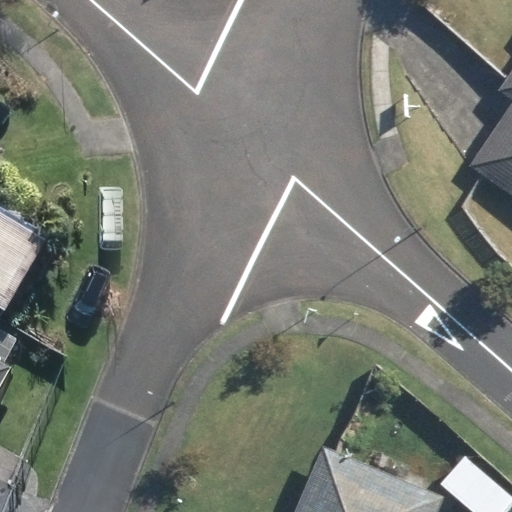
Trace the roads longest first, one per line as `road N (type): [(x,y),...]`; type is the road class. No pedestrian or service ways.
road 1 (residential): [(84,511),(234,118)]
road 2 (residential): [(511,363),(234,118)]
road 3 (residential): [(234,118),(99,0)]
road 4 (residential): [(302,0),(234,118)]
